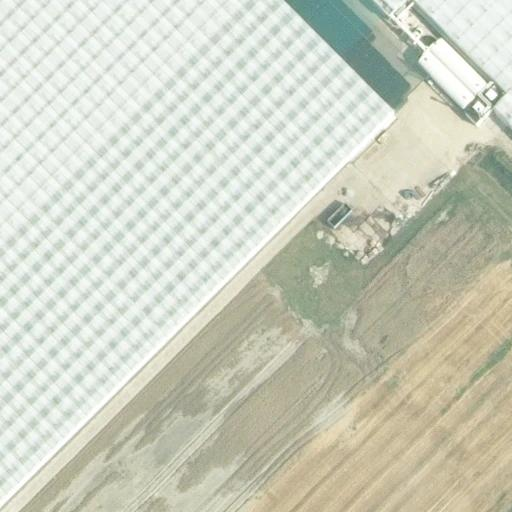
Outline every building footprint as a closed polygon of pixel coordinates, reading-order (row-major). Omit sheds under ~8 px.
[(0,0),(0,508),(394,116),(342,64),(350,56),(347,53),(360,40),(320,0),(0,0)] [(440,41),(405,6),(410,2),(407,0),(366,0),(389,22),(394,18),(429,53),(440,41)] [(511,0),(407,0),(410,2),(508,100),(511,96),(511,0)] [(476,128),(500,104),(488,93),(465,117),(476,128)] [(511,96),(508,100),(494,114),(511,132),(511,96)]
